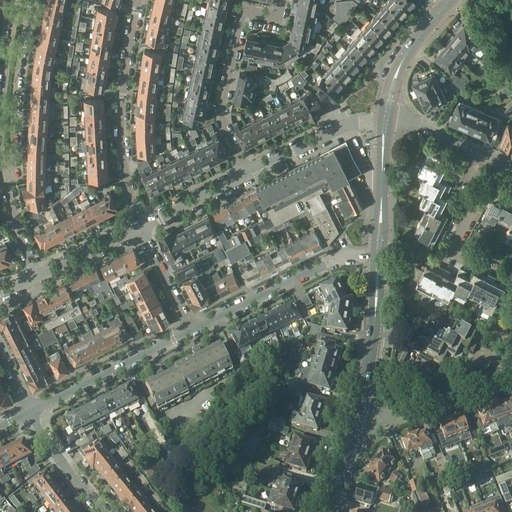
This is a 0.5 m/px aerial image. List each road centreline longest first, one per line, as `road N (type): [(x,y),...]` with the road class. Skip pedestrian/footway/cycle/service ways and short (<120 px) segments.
road 1 (residential): [(140,227),(120,115),(138,0)]
road 2 (residential): [(282,0),(273,16),(241,16),(221,108),(246,174)]
road 3 (residential): [(191,330),(336,258),(373,258)]
road 4 (residential): [(30,411),(191,330)]
road 5 (residential): [(6,175),(31,0)]
road 6 (residential): [(481,154),(465,185),(473,210),(452,250),(511,277)]
road 7 (residential): [(511,374),(388,417),(355,415)]
road 8 (residential): [(380,120),(343,126),(246,174)]
road 9 (residential): [(30,411),(103,511)]
